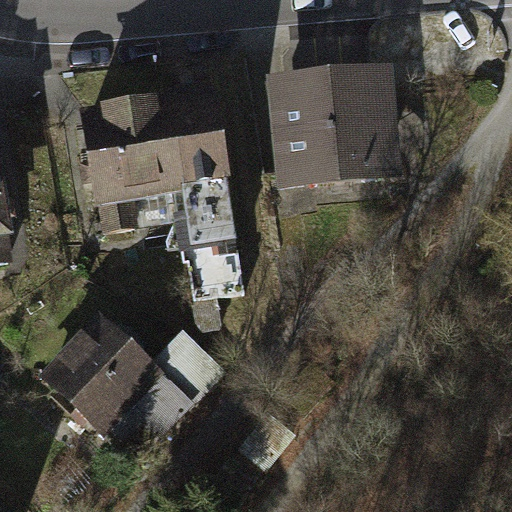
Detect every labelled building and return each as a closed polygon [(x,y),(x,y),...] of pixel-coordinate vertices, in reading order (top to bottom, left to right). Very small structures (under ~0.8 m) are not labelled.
[(370,89),(278,96),(285,175),(376,168),(370,89)] [(209,103),(76,126),(90,205),(223,183),(209,103)] [(0,193),(0,260),(12,258),(0,193)] [(91,327),(42,379),(94,428),(143,375),(91,327)] [(306,414),(332,388),(314,370),(288,396),(306,414)]
